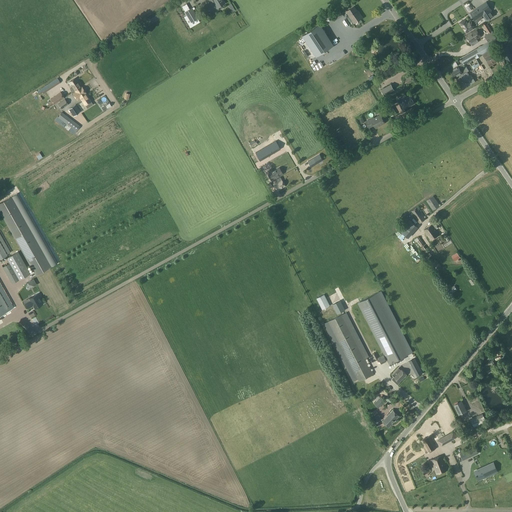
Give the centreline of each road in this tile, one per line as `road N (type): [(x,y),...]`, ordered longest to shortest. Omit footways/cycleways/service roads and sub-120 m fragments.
road 1 (unclassified): [(0,354),(454,101)]
road 2 (tertiary): [(406,511),(388,471),(390,452),(511,306)]
road 3 (unclassified): [(454,101),(384,0)]
